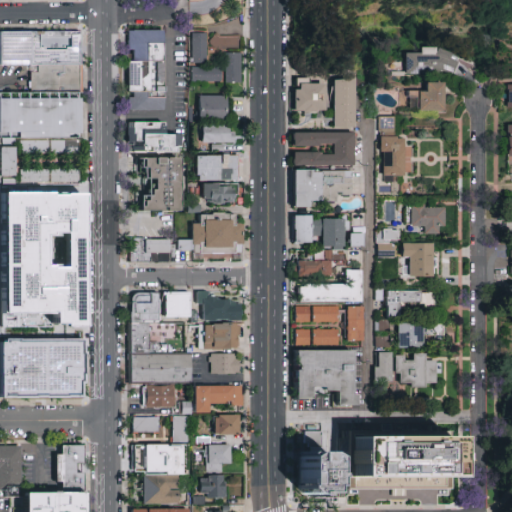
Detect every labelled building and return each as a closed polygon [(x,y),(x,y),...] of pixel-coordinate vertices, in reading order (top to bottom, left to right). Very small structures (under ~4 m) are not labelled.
[(161,110),(161,30),(125,30),(125,110),(161,110)] [(79,50),(80,90),(31,91),(31,67),(29,67),(29,51),(29,32),(79,32),(79,50)] [(205,32),(189,32),(189,63),(205,63),(205,32)] [(238,36),(210,36),(210,47),(238,47),(238,36)] [(239,82),(239,53),(224,53),(224,82),(239,82)] [(405,53),(405,73),(451,73),(451,53),(405,53)] [(219,67),(190,67),(190,82),(219,82),(219,67)] [(330,128),(351,128),(351,80),(330,80),(330,128)] [(321,83),(291,83),(291,112),(321,112),(321,83)] [(416,110),(440,110),(440,83),(424,83),(424,92),(416,92),(416,110)] [(225,95),(197,95),(197,117),(225,117),(225,95)] [(80,111),(81,133),(68,132),(68,137),(24,138),(0,138),(0,100),(24,99),(80,98),(80,111)] [(391,113),(375,114),(376,177),(400,176),(399,137),(391,137),(391,113)] [(146,153),(129,154),(130,123),(145,123),(165,123),(166,134),(173,134),(174,145),(176,146),(177,153),(146,153)] [(232,143),(232,125),(199,125),(199,143),(232,143)] [(328,147),(328,152),(290,152),(290,166),(350,166),(350,132),(289,132),(289,147),(328,147)] [(17,145),(2,145),(1,174),(16,175),(17,145)] [(235,180),(235,155),(194,155),(194,180),(235,180)] [(146,212),(141,212),(141,172),(140,157),(146,157),(182,156),(182,171),(182,212),(146,212)] [(77,169),(18,169),(18,183),(77,183),(77,169)] [(347,196),(347,170),(290,170),(290,207),(309,207),(309,203),(334,203),(334,196),(347,196)] [(234,203),(234,184),(200,184),(200,203),(234,203)] [(441,234),(440,205),(404,206),(404,223),(420,223),(420,234),(441,234)] [(240,223),(234,223),(234,213),(197,214),(198,223),(190,223),(190,239),(175,240),(176,254),(241,252),(240,223)] [(290,215),(290,243),(307,243),(307,215),(290,215)] [(358,233),(344,233),(344,218),(309,218),(309,235),(319,235),(319,248),(343,248),(343,263),(358,263),(358,233)] [(373,257),(389,257),(389,241),(394,241),(394,229),(373,229),(373,257)] [(146,264),(131,264),(130,240),(146,240),(170,240),(171,264),(146,264)] [(405,258),(405,276),(432,276),(432,243),(397,243),(397,258),(405,258)] [(20,246),(0,246),(0,274),(20,274),(20,246)] [(76,270),(76,246),(26,246),(26,270),(76,270)] [(326,277),(326,260),(293,260),(293,277),(326,277)] [(358,301),(357,270),(342,270),(342,285),(296,285),(296,302),(358,301)] [(383,318),(398,318),(398,310),(431,310),(431,291),(383,291),(383,318)] [(158,324),(151,324),(147,324),(138,324),(138,315),(131,315),(131,294),(158,294),(158,324)] [(188,295),(161,295),(161,317),(188,317),(188,295)] [(200,305),(201,321),(238,320),(237,296),(195,298),(195,305),(200,305)] [(292,323),(335,323),(335,306),(292,306),(292,323)] [(358,341),(358,307),(342,307),(342,341),(358,341)] [(151,324),(151,343),(160,343),(170,349),(182,349),(182,355),(136,355),(136,323),(138,324),(147,324),(151,324)] [(235,349),(235,324),(196,323),(196,349),(235,349)] [(394,325),(394,348),(421,348),(421,339),(438,339),(438,325),(394,325)] [(334,330),(292,330),(292,344),(334,344),(334,330)] [(83,355),(84,398),(26,398),(2,399),(1,356),(0,342),(26,342),(83,340),(83,355)] [(349,350),(292,350),(292,398),(309,398),(309,391),(333,390),(333,405),(350,405),(349,350)] [(392,351),(374,350),(374,380),(391,380),(392,351)] [(208,374),(237,374),(237,354),(208,354),(208,374)] [(393,354),(393,385),(435,385),(435,355),(393,354)] [(191,386),(178,386),(133,386),(133,355),(182,355),(191,355),(191,386)] [(142,410),(142,387),(178,386),(178,409),(142,410)] [(194,387),(194,413),(207,413),(207,405),(226,405),(226,409),(238,409),(238,387),(194,387)] [(192,416),(180,416),(180,404),(192,404),(192,416)] [(236,415),(211,415),(211,435),(236,435),(236,415)] [(186,442),(186,416),(171,416),(171,442),(186,442)] [(157,432),(157,417),(130,417),(130,432),(157,432)] [(339,489),(448,488),(448,432),(339,432),(339,489)] [(219,471),(219,464),(228,464),(228,444),(203,444),(203,471),(219,471)] [(81,487),(53,488),(53,455),(59,455),(59,446),(81,445),(81,487)] [(130,445),(130,474),(186,474),(186,445),(130,445)] [(0,446),(0,492),(16,492),(16,446),(0,446)] [(296,451),(295,497),(327,497),(328,452),(296,451)] [(176,503),(176,475),(139,475),(139,503),(176,503)] [(225,475),(197,475),(197,498),(225,498),(225,475)] [(21,511),(21,493),(80,492),(80,511),(21,511)]
